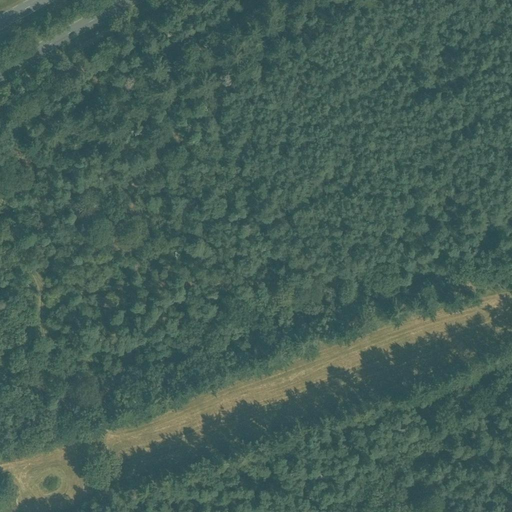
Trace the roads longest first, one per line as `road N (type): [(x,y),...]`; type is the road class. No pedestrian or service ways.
road 1 (track): [(511,265),(360,283),(114,288),(41,309)]
road 2 (track): [(348,0),(326,27),(239,81),(184,98),(118,134),(0,171)]
road 3 (track): [(0,199),(40,283),(48,366),(66,395),(105,511)]
road 4 (track): [(414,486),(465,401),(511,361)]
road 5 (primary): [(0,76),(133,0)]
road 6 (track): [(384,511),(414,486),(511,472)]
